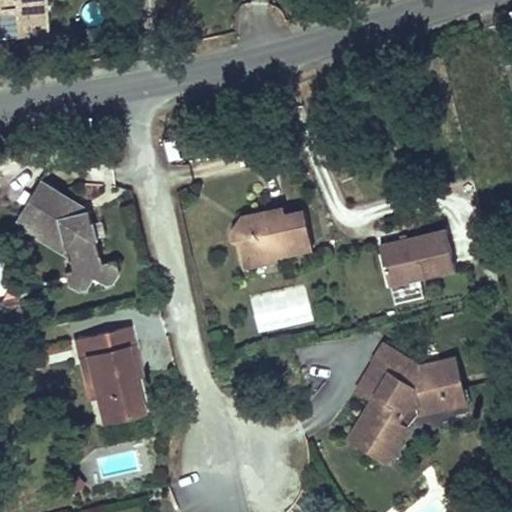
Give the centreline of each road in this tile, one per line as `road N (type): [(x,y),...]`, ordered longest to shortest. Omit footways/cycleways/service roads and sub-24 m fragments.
road 1 (residential): [(128,91),(199,386),(238,458)]
road 2 (unknown): [(282,0),(287,49),(337,217),(353,224),(441,206),(459,237)]
road 3 (tertiary): [(161,83),(471,0)]
road 4 (tertiary): [(0,110),(128,91)]
